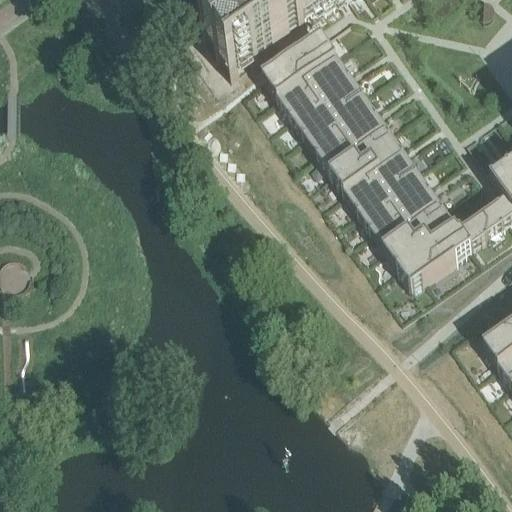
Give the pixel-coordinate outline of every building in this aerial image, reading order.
[(212,45),(204,51),(206,53),(216,67),(218,70),(229,86),(231,89),(239,83),(251,74),(278,56),(279,55),(283,62),(309,44),(304,37),(305,36),(306,36),(306,37),(307,36),(313,32),(323,25),(324,24),(323,24),(324,23),(307,0),(230,0),(221,7),(209,15),(212,18),(220,30),(224,37),(212,45)] [(307,0),(324,23),(325,23),(326,22),(333,17),(334,16),(339,13),(339,14),(340,13),(342,12),(343,11),(336,0),(307,0)] [(336,0),(343,11),(345,9),(347,8),(348,7),(352,4),(353,3),(357,0),(336,0)] [(484,9),(483,30),(484,30),(485,30),(486,30),(487,29),(488,29),(489,29),(490,28),(491,28),(491,27),(492,26),(493,25),(493,24),(494,23),(494,22),(495,21),(495,20),(495,19),(494,18),(494,17),(494,16),(494,15),(493,14),(492,13),(492,12),(491,12),(490,11),(489,10),(488,10),(487,9),(486,9),(485,9),(484,9)] [(289,72),(263,91),(264,93),(277,111),(336,69),(336,68),(323,51),(323,50),(322,50),(322,49),(317,53),(289,72)] [(336,69),(277,111),(290,130),(354,86),(351,82),(341,67),(340,67),(339,66),(336,68),(336,69)] [(354,86),(290,130),(304,149),(367,105),(366,104),(367,104),(356,89),(354,86)] [(367,105),(304,149),(317,168),(380,123),(378,120),(368,105),(367,105)] [(380,123),(317,168),(330,187),(394,143),(393,142),(383,127),(380,123)] [(394,143),(330,187),(344,206),(407,161),(405,158),(394,143)] [(407,161),(344,206),(357,225),(420,180),(410,165),(407,161)] [(491,189),(490,189),(505,210),(505,211),(505,212),(506,211),(511,220),(511,184),(507,178),(506,178),(492,188),(491,189)] [(420,180),(357,225),(370,244),(434,199),(432,196),(431,196),(421,181),(420,180)] [(434,199),(370,244),(384,263),(447,218),(436,203),(434,199)] [(498,216),(463,241),(475,258),(488,248),(501,240),(511,232),(511,231),(511,220),(506,211),(505,212),(505,211),(502,212),(499,215),(498,215),(498,216)] [(447,218),(384,263),(397,282),(461,237),(458,234),(448,219),(447,219),(447,218)] [(461,237),(397,282),(410,300),(412,302),(413,301),(414,301),(423,294),(456,270),(457,271),(475,258),(463,241),(461,237)] [(485,356),(483,358),(485,359),(484,360),(497,378),(511,367),(511,337),(485,356)] [(511,367),(497,378),(511,397),(511,396),(511,367)]
